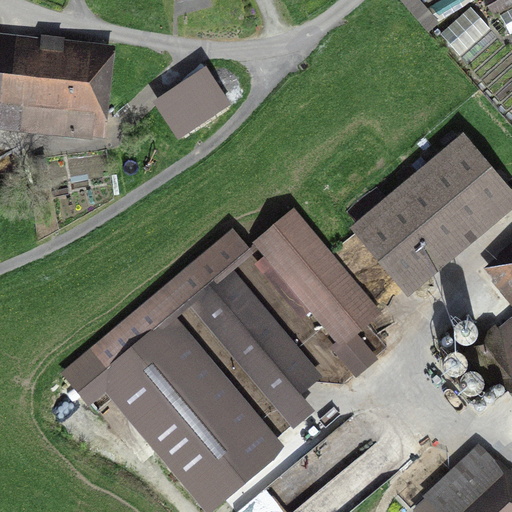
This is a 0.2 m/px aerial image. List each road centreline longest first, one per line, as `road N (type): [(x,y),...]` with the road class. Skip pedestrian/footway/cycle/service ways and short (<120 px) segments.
road 1 (residential): [(293,51),(203,153),(65,238),(0,267)]
road 2 (residential): [(293,51),(133,37),(2,0)]
